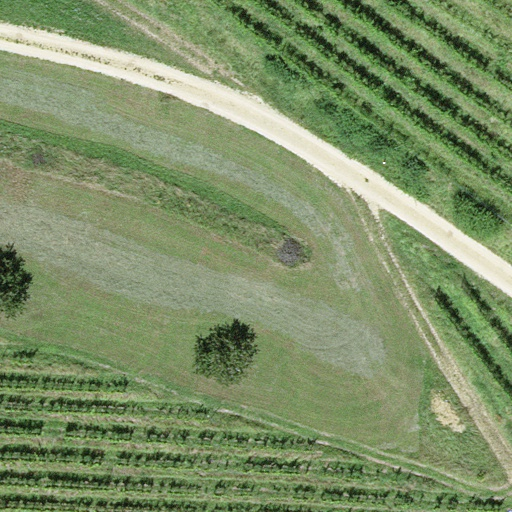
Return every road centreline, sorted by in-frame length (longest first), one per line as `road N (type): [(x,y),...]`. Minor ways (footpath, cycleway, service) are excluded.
road 1 (track): [(340,180),(424,346),(511,455)]
road 2 (track): [(0,42),(233,108)]
road 3 (track): [(340,180),(399,209),(511,291)]
road 4 (track): [(86,0),(233,108)]
road 5 (track): [(233,108),(340,180)]
